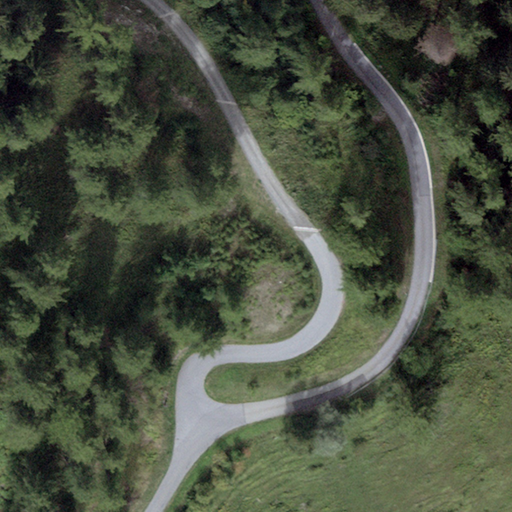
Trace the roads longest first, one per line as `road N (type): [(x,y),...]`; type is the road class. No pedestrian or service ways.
road 1 (tertiary): [(151,511),(207,425),(358,378),(399,342),(417,308),(423,193),(402,115),(342,38),(328,0)]
road 2 (track): [(137,0),(187,40),(341,290),(345,314),(332,344),(302,362),(214,370),(195,390),(195,411),(207,425)]
